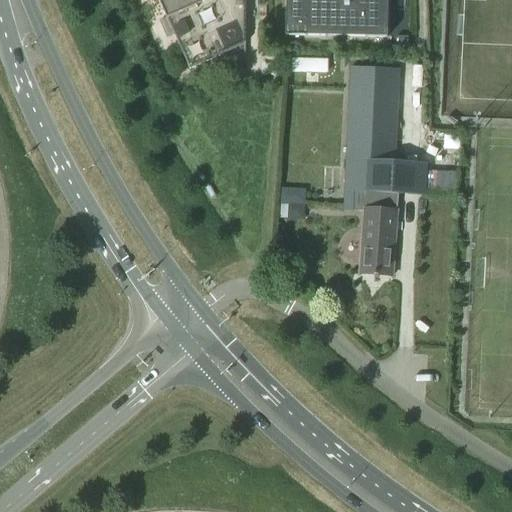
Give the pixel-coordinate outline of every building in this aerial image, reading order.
[(225,57),(227,57),(245,57),(245,0),(157,0),(168,22),(161,25),(167,38),(174,35),(190,70),(222,55),(223,56),(224,56),(225,57)] [(285,0),(285,33),(387,35),(387,0),(285,0)] [(329,71),(329,58),(293,57),(292,70),(329,71)] [(350,84),(342,211),(362,212),(363,192),(397,194),(400,194),(402,157),(395,157),(398,86),(399,70),(351,68),(350,84)] [(282,191),(282,204),(304,205),(305,192),(282,191)] [(362,212),(358,274),(392,277),(395,214),(362,212)]
